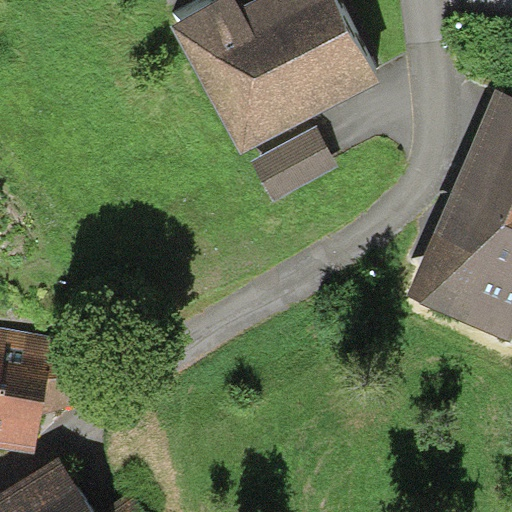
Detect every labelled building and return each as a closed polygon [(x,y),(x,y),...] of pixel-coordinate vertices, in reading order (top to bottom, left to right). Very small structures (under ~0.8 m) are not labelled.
[(176,0),(242,126),(381,55),(352,0),(176,0)] [(511,81),(497,75),(406,280),(511,326),(511,323),(511,81)] [(308,131),(247,166),(266,198),(326,163),(308,131)] [(52,327),(0,319),(0,432),(35,438),(52,327)] [(59,439),(0,476),(0,511),(106,511),(102,505),(59,439)] [(146,511),(131,487),(102,505),(106,511),(146,511)]
